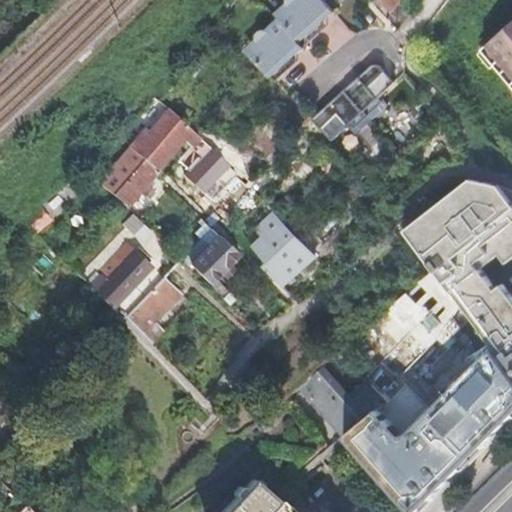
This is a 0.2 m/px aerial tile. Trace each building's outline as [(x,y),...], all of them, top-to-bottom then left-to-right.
[(324,0),(285,0),(285,2),(285,4),(286,6),(291,11),(280,22),(304,48),(319,35),(315,30),(323,22),(334,11),(324,0)] [(304,48),(280,22),(269,33),(268,32),(266,31),(264,30),(261,31),(259,32),(258,34),(257,37),(257,39),(258,41),(264,48),(253,58),(277,83),(290,70),(286,66),(294,58),(304,48)] [(315,30),(319,35),(328,27),(323,22),(315,30)] [(286,66),(290,70),(298,62),(294,58),(286,66)] [(377,98),(394,82),(380,66),(378,66),(374,65),(371,66),(366,70),(368,72),(368,73),(369,73),(362,80),(359,77),(330,105),(333,108),(326,114),(325,113),(325,114),(323,112),(314,120),(333,140),(349,125),(353,130),(381,103),(377,98)] [(366,70),(359,77),(362,80),(369,73),(368,73),(368,72),(366,70)] [(180,120),(160,100),(155,106),(166,117),(137,148),(148,157),(115,194),(129,207),(161,172),(159,170),(185,140),(173,128),(180,120)] [(333,108),(330,105),(323,112),(325,114),(325,113),(326,114),(333,108)] [(225,166),(180,120),(173,128),(185,140),(190,146),(178,159),(187,169),(183,174),(200,191),(225,166)] [(511,281),(510,278),(511,276),(511,188),(502,184),(495,182),(489,180),(484,179),(475,178),(405,231),(487,351),(511,377),(511,281)] [(155,233),(136,214),(123,227),(134,238),(139,232),(149,240),(155,233)] [(296,237),(286,227),(280,221),(252,247),(268,263),(292,241),(296,237)] [(236,256),(217,236),(191,262),(210,282),(236,256)] [(315,257),(296,237),(292,241),(311,260),(315,257)] [(268,263),(263,268),(282,287),(296,274),(304,282),(312,274),(305,266),(311,260),(292,241),(268,263)] [(102,274),(90,287),(111,307),(113,305),(151,266),(126,243),(99,271),(102,274)] [(155,318),(180,293),(164,278),(139,303),(155,318)] [(155,318),(139,303),(125,317),(140,333),(149,324),(155,318)] [(149,324),(140,333),(154,348),(163,338),(149,324)] [(339,438),(404,511),(410,511),(511,416),(511,377),(487,351),(437,399),(415,375),(382,399),(339,438)] [(339,438),(382,399),(363,379),(351,390),(325,362),(299,386),(339,438)] [(288,511),(261,482),(233,511),(288,511)]
